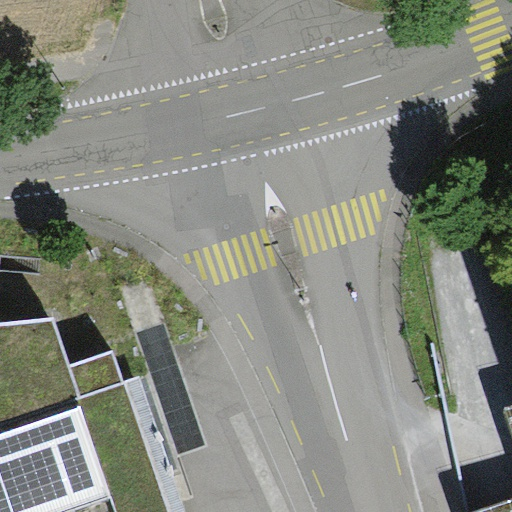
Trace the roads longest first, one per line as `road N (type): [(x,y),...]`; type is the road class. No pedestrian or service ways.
road 1 (residential): [(243,108),(373,511)]
road 2 (unclassified): [(243,108),(511,30)]
road 3 (residential): [(0,149),(243,108)]
